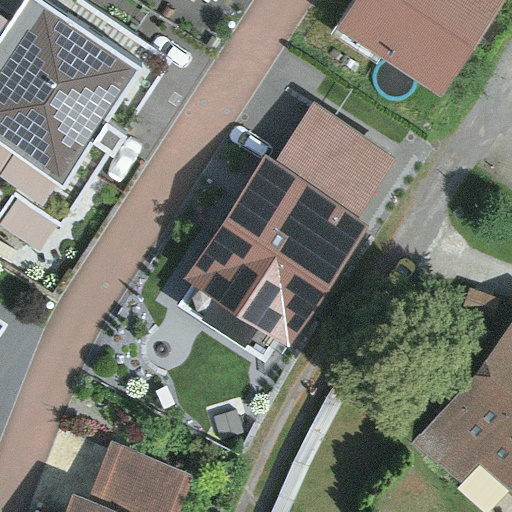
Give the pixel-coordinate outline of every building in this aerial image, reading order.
[(145,54),(61,0),(18,0),(0,28),(0,134),(65,176),(145,54)] [(501,0),(356,0),(338,28),(442,94),(501,0)] [(278,149),(264,140),(186,263),(286,326),(364,203),(359,200),(395,143),(313,92),(278,149)] [(498,298),(470,288),(465,301),(493,311),(498,298)] [(0,311),(0,329),(8,317),(0,311)] [(511,328),(412,443),(462,486),(480,466),(511,494),(511,328)] [(76,480),(63,511),(174,511),(193,465),(113,434),(92,487),(76,480)]
